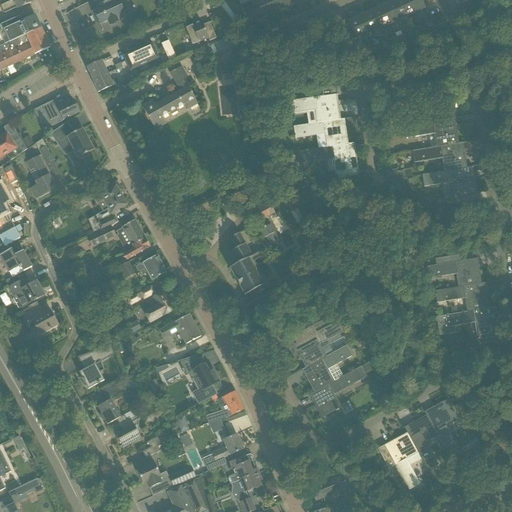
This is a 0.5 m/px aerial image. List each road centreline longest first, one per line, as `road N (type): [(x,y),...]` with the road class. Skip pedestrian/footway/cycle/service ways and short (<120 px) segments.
road 1 (residential): [(128,511),(59,368),(74,323),(36,230),(50,208),(122,162)]
road 2 (residential): [(293,511),(218,336),(122,162)]
road 3 (residential): [(266,359),(323,455),(455,385),(479,358),(505,347),(511,332)]
road 4 (residential): [(497,224),(483,120),(473,102),(369,98),(374,179)]
